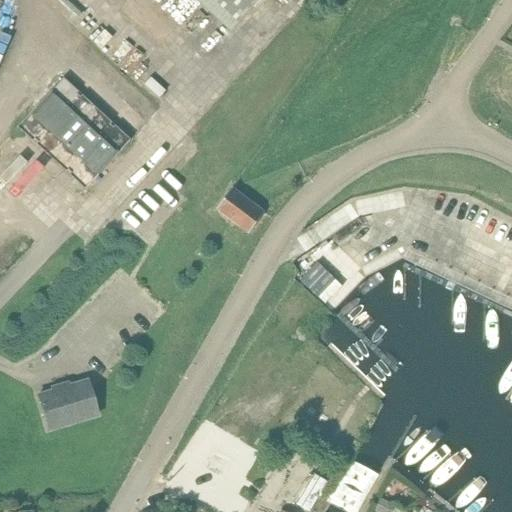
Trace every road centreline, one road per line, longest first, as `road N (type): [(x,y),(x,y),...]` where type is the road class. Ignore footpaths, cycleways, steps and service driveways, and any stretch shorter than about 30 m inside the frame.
road 1 (unclassified): [(124,511),(296,207),(332,173),(384,145),(441,135)]
road 2 (unclassified): [(441,135),(448,86),(511,6)]
